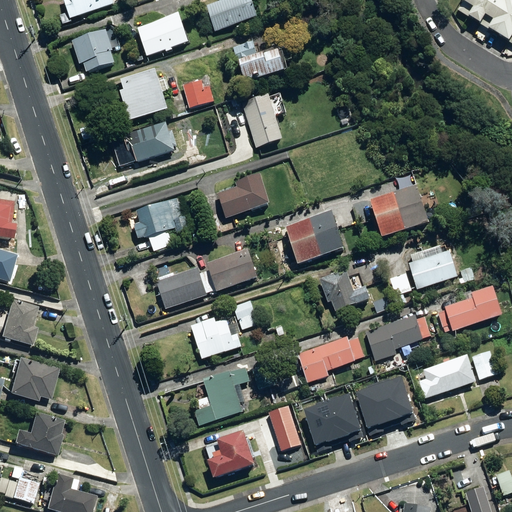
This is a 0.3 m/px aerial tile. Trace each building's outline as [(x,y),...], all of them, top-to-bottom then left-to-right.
[(68,0),(75,21),(118,7),(116,0),(68,0)] [(243,0),(213,10),(220,33),(262,20),(256,0),(243,0)] [(481,23),(494,0),(467,0),(461,10),(481,23)] [(501,35),(511,17),(511,0),(494,0),(481,23),(501,35)] [(511,17),(501,35),(511,41),(511,17)] [(143,31),(152,59),(193,46),(184,18),(143,31)] [(88,65),(90,74),(118,65),(115,53),(116,53),(110,33),(76,44),(84,67),(88,65)] [(246,66),(252,86),(291,75),(285,54),(261,61),(255,43),(236,48),(241,67),(246,66)] [(125,94),(134,124),(172,112),(167,94),(174,92),(171,81),(163,83),(160,73),(126,82),(129,93),(125,94)] [(187,88),(193,111),(211,106),(205,83),(187,88)] [(247,107),(261,151),(288,143),(274,99),(247,107)] [(81,131),(89,129),(84,116),(76,119),(81,131)] [(185,131),(188,141),(197,139),(192,119),(176,124),(179,133),(185,131)] [(85,140),(86,142),(107,135),(104,125),(82,132),(83,134),(80,135),(82,141),(85,140)] [(138,153),(141,165),(179,154),(178,151),(182,150),(177,134),(173,135),(171,126),(126,139),(131,155),(138,153)] [(108,141),(111,151),(121,147),(118,138),(108,141)] [(220,194),(228,218),(273,203),(263,175),(239,183),(240,188),(220,194)] [(399,193),(411,230),(433,223),(422,187),(399,193)] [(386,237),(411,230),(399,193),(375,201),(386,237)] [(0,237),(13,240),(15,225),(11,224),(14,202),(0,200),(0,237)] [(146,236),(147,239),(177,229),(179,235),(192,231),(188,217),(185,218),(179,200),(139,213),(142,224),(137,225),(141,238),(146,236)] [(336,212),(315,219),(327,257),(348,250),(336,212)] [(315,219),(290,227),(303,265),(327,257),(315,219)] [(190,235),(192,242),(201,238),(199,232),(190,235)] [(212,271),(208,273),(214,292),(219,290),(219,291),(260,277),(252,250),(210,264),(212,271)] [(412,265),(420,290),(460,277),(452,252),(412,265)] [(284,258),(286,266),(294,264),(292,255),(284,258)] [(208,294),(214,292),(208,273),(201,275),(199,269),(159,282),(168,309),(208,295),(208,294)] [(463,271),(467,283),(476,280),(473,269),(463,271)] [(334,302),(338,312),(374,299),(370,288),(358,292),(350,271),(322,280),(330,303),(334,302)] [(397,296),(412,291),(407,275),(392,280),(397,296)] [(440,314),(446,332),(455,330),(455,332),(505,315),(496,287),(474,294),(476,298),(447,307),(449,312),(440,314)] [(407,303),(404,295),(396,298),(398,306),(407,303)] [(2,337),(33,346),(38,329),(33,327),(38,308),(12,301),(2,337)] [(385,301),(375,304),(378,314),(388,311),(385,301)] [(236,307),(244,330),(260,325),(252,302),(236,307)] [(368,334),(378,362),(398,355),(396,350),(433,338),(427,319),(420,321),(419,317),(368,334)] [(193,327),(204,360),(243,347),(239,334),(233,336),(228,320),(218,323),(216,319),(193,327)] [(302,355),(311,383),(331,376),(329,372),(368,359),(362,341),(353,343),(351,339),(302,355)] [(476,358),(483,380),(500,375),(493,353),(476,358)] [(422,382),(428,399),(480,383),(472,357),(426,371),(429,380),(422,382)] [(10,395),(39,402),(40,397),(52,400),(60,369),(20,358),(10,395)] [(255,372),(261,390),(278,384),(273,366),(255,372)] [(197,413),(202,427),(245,412),(232,371),(205,380),(214,408),(197,413)] [(279,383),(283,393),(303,386),(299,376),(279,383)] [(360,418),(383,410),(375,386),(331,401),(341,432),(363,425),(360,418)] [(271,414),(275,425),(294,418),(290,407),(271,414)] [(15,445),(58,457),(64,436),(61,435),(65,421),(36,413),(30,435),(19,432),(15,445)] [(212,462),(218,479),(258,466),(247,433),(221,441),(226,457),(212,462)] [(10,474),(20,478),(22,468),(12,466),(10,474)] [(511,476),(511,473),(497,478),(505,499),(511,496),(511,476)] [(47,509),(55,511),(92,511),(97,498),(70,491),(73,481),(56,476),(47,509)] [(13,499),(33,504),(39,485),(19,479),(13,499)] [(493,511),(487,488),(469,493),(475,511),(493,511)]
